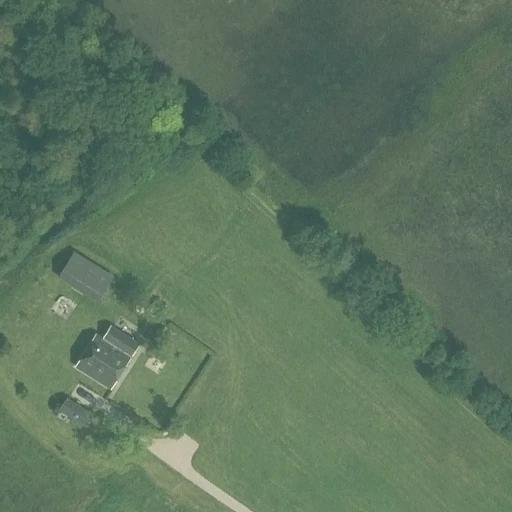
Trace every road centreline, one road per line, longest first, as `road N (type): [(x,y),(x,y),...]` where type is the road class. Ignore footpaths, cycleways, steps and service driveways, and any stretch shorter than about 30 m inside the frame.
road 1 (track): [(151,107),(511,446)]
road 2 (track): [(242,511),(115,416)]
